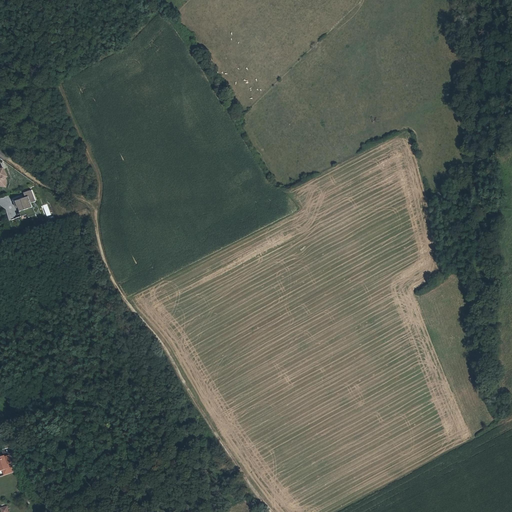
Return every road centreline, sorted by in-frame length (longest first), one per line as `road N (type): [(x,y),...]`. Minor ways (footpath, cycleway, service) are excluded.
road 1 (track): [(0,155),(91,207),(108,272),(272,511)]
road 2 (track): [(91,207),(98,184),(92,162),(27,0)]
